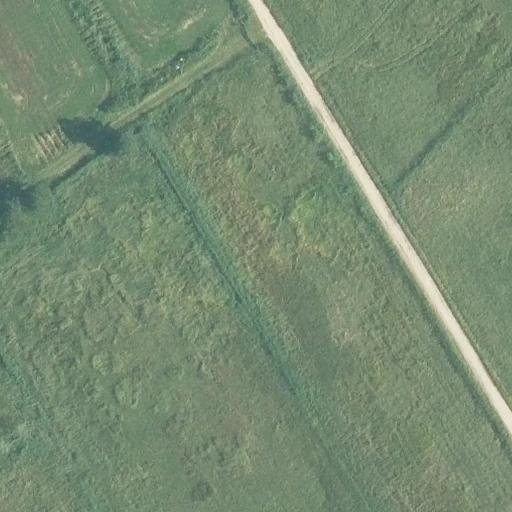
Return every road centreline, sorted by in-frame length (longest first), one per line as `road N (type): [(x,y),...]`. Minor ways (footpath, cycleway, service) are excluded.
road 1 (unclassified): [(511,425),(255,0)]
road 2 (track): [(271,27),(0,201)]
